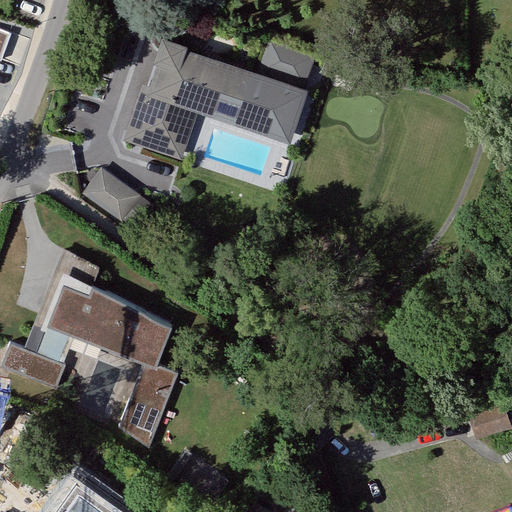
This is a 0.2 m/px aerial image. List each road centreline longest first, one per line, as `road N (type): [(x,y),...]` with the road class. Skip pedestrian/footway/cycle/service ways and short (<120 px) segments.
road 1 (track): [(32,173),(248,327),(273,354),(304,413)]
road 2 (tertiary): [(2,154),(61,0)]
